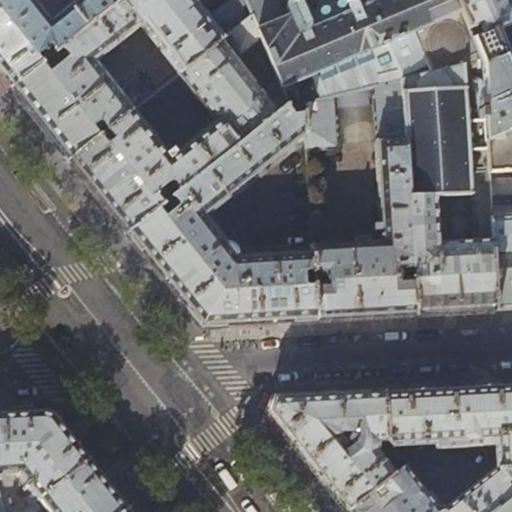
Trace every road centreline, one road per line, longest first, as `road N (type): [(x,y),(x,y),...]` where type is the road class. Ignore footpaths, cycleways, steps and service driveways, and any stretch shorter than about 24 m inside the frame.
road 1 (residential): [(127,366),(511,348)]
road 2 (primary): [(127,366),(0,209)]
road 3 (primary): [(240,511),(127,366)]
road 4 (residential): [(0,372),(127,366)]
